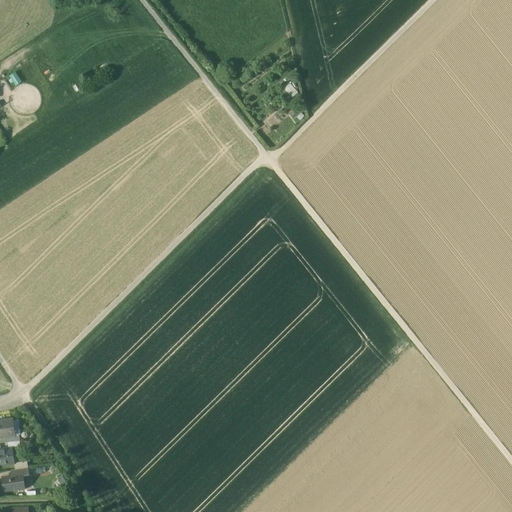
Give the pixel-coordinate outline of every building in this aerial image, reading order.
[(12,420),(0,422),(0,438),(5,438),(14,436),(14,435),(12,420)] [(14,436),(5,438),(6,443),(20,441),(19,435),(14,435),(14,436)] [(12,449),(0,450),(0,466),(15,465),(12,449)] [(28,469),(11,471),(12,477),(22,476),(29,475),(28,469)] [(12,477),(3,478),(5,491),(24,488),(22,476),(12,477)]
